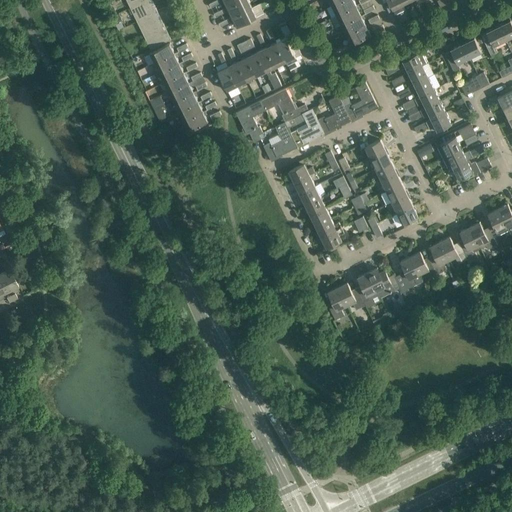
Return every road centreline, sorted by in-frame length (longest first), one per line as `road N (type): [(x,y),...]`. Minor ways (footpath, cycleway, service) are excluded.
road 1 (tertiary): [(244,386),(49,0)]
road 2 (residential): [(439,214),(320,274),(268,168)]
road 3 (secondary): [(511,426),(333,511)]
road 4 (tertiary): [(327,511),(269,412),(244,386)]
road 5 (tertiary): [(244,386),(294,511)]
road 6 (residential): [(268,168),(388,109)]
